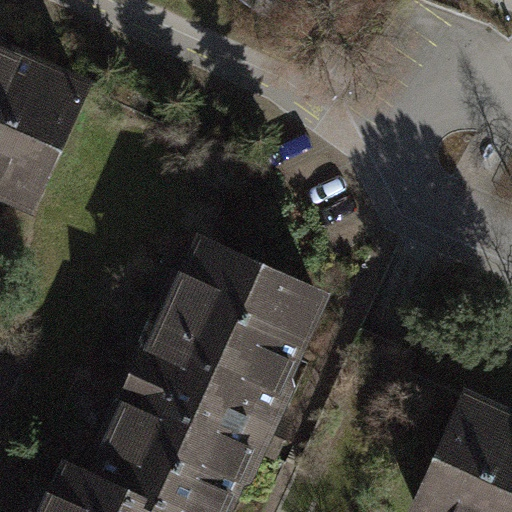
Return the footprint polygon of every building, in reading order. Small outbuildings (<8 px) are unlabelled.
[(236,0),(267,23),(285,0),(236,0)] [(0,210),(32,224),(93,83),(0,43),(0,210)] [(332,300),(194,239),(88,477),(144,502),(140,511),(237,511),(280,417),(332,300)] [(511,511),(511,414),(459,392),(407,511),(511,511)] [(88,477),(60,465),(38,511),(140,511),(144,502),(88,477)]
